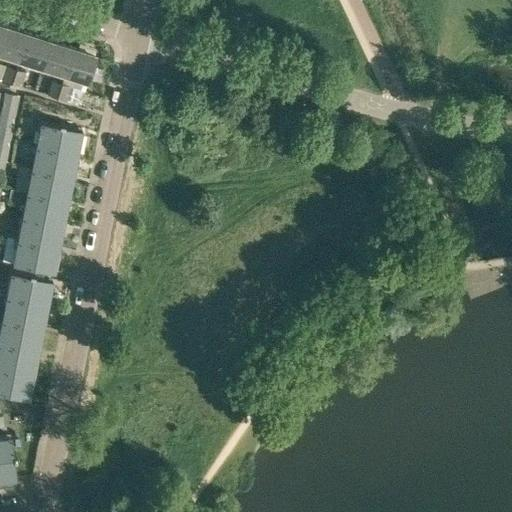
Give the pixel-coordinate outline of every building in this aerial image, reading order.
[(4,24),(0,36),(0,52),(18,58),(27,32),(4,24)] [(27,32),(18,58),(41,66),(50,39),(27,32)] [(50,39),(41,66),(64,73),(73,46),(50,39)] [(73,46),(64,73),(87,80),(96,54),(73,46)] [(1,78),(11,81),(16,67),(5,63),(1,78)] [(16,67),(11,81),(21,85),(25,70),(16,67)] [(46,93),(57,96),(61,82),(51,78),(46,93)] [(61,82),(57,96),(66,99),(71,85),(61,82)] [(4,91),(1,103),(16,106),(18,94),(4,91)] [(0,109),(0,115),(13,118),(16,106),(1,103),(0,109)] [(0,115),(0,127),(11,129),(13,118),(0,115)] [(40,119),(36,142),(77,151),(82,127),(40,119)] [(0,139),(9,141),(11,129),(0,127),(0,139)] [(0,139),(0,151),(7,153),(9,141),(0,139)] [(36,142),(31,166),(72,175),(77,151),(36,142)] [(26,189),(26,190),(67,198),(72,175),(31,166),(26,189)] [(24,200),(21,214),(62,222),(67,198),(26,190),(26,189),(10,186),(7,198),(18,200),(18,198),(24,200)] [(21,214),(16,238),(57,246),(62,222),(21,214)] [(57,246),(16,238),(12,261),(53,270),(57,246)] [(10,269),(5,293),(47,301),(51,277),(10,269)] [(5,293),(0,317),(42,325),(47,301),(5,293)] [(0,317),(0,318),(0,341),(37,349),(42,325),(0,317)] [(0,341),(0,366),(32,373),(37,349),(0,341)] [(32,373),(0,366),(0,391),(27,397),(32,373)] [(9,434),(0,434),(0,477),(14,475),(9,434)]
